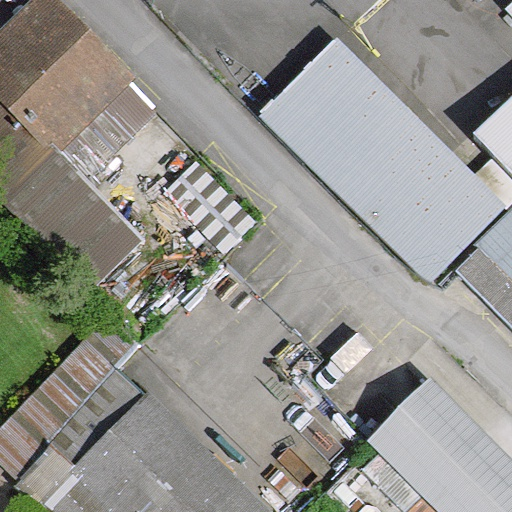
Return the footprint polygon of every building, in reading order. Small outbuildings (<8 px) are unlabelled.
[(155,113),(46,0),(42,0),(0,40),(0,101),(19,121),(0,139),(0,197),(92,294),(141,246),(81,183),(155,113)] [(509,210),(339,43),(263,121),(433,288),(509,210)] [(511,109),(478,142),(511,177),(511,109)] [(198,166),(167,196),(225,256),(256,225),(198,166)] [(511,218),(483,247),(511,278),(511,218)] [(113,371),(139,343),(115,317),(0,437),(0,468),(16,486),(113,371)] [(262,511),(113,371),(16,486),(50,511),(262,511)] [(511,511),(511,467),(436,390),(371,454),(327,498),(336,507),(341,511),(511,511)]
